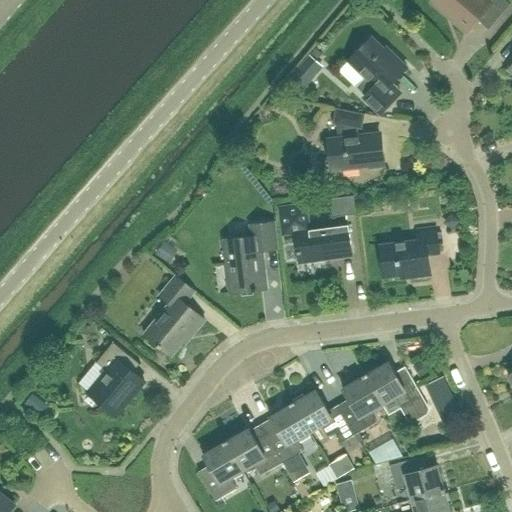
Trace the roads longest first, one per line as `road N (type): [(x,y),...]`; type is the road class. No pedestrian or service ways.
road 1 (tertiary): [(0,297),(266,0)]
road 2 (residential): [(164,511),(156,494),(166,436),(245,350),(442,320)]
road 3 (residential): [(487,313),(487,209),(454,137),(459,100),(448,71)]
road 4 (residential): [(511,483),(442,320)]
